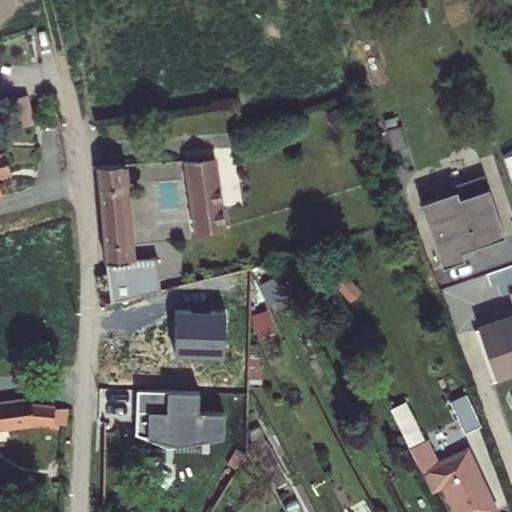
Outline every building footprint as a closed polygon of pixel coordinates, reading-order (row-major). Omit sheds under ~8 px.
[(15,98),(19,125),(32,123),(28,96),(15,98)] [(0,195),(10,193),(0,158),(0,195)] [(116,169),(88,170),(102,288),(218,259),(207,159),(175,163),(183,239),(129,252),(116,169)] [(501,223),(479,162),(448,173),(451,179),(416,192),(439,255),(461,247),(458,239),(501,223)] [(511,308),(464,324),(480,372),(511,361),(511,308)] [(462,422),(478,416),(464,385),(449,392),(462,422)] [(418,433),(398,393),(382,401),(402,441),(418,433)] [(0,429),(63,419),(64,400),(31,405),(26,396),(0,400),(0,429)] [(433,456),(420,431),(418,433),(402,441),(423,484),(436,478),(453,511),(462,511),(485,501),(456,444),(433,456)]
